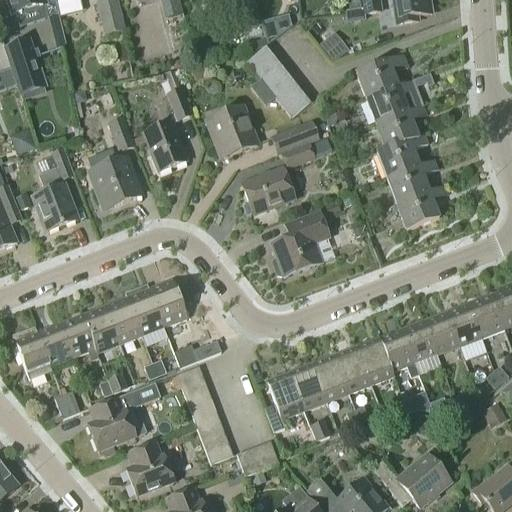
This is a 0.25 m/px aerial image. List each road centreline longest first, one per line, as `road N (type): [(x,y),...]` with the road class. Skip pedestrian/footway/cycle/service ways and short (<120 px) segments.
road 1 (residential): [(511,239),(280,328),(244,315),(208,266),(171,243),(148,243),(0,300)]
road 2 (residential): [(0,411),(84,511)]
